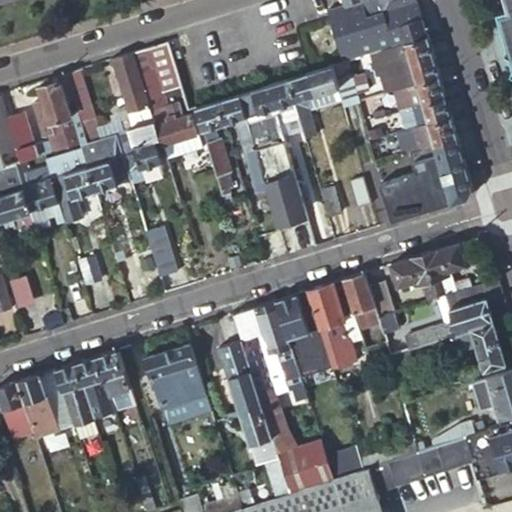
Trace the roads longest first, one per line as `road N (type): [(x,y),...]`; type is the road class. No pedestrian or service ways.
road 1 (residential): [(507,205),(0,364)]
road 2 (residential): [(0,71),(232,0)]
road 3 (residential): [(452,0),(507,205)]
